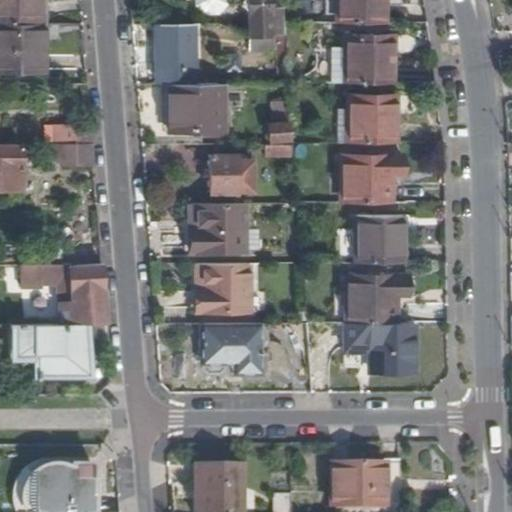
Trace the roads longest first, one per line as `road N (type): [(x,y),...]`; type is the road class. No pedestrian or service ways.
road 1 (residential): [(106,0),(140,418)]
road 2 (tertiary): [(489,416),(486,180),(464,0)]
road 3 (residential): [(489,416),(140,418)]
